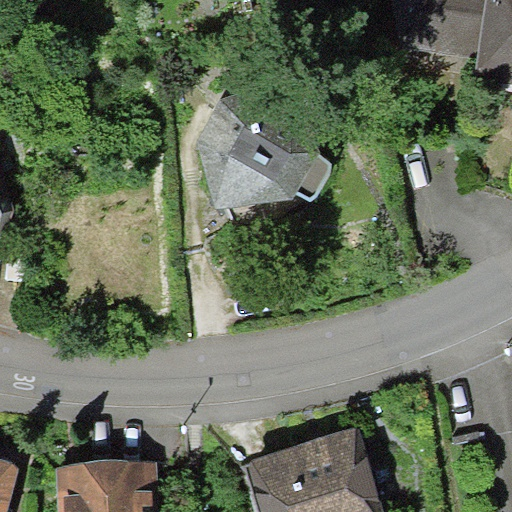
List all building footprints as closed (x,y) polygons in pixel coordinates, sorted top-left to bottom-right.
[(394,0),(403,40),(443,0),(394,0)] [(511,0),(443,0),(403,40),(479,52),(477,61),(511,65),(511,0)] [(277,85),(244,94),(242,102),(215,108),(203,133),(211,159),(207,165),(216,197),(231,229),(275,219),(311,193),(325,169),(325,161),(306,146),(285,116),(277,85)] [(374,511),(351,433),(289,453),(289,451),(235,466),(243,472),(253,470),(265,511),(374,511)] [(145,511),(143,465),(59,469),(61,511),(145,511)]
